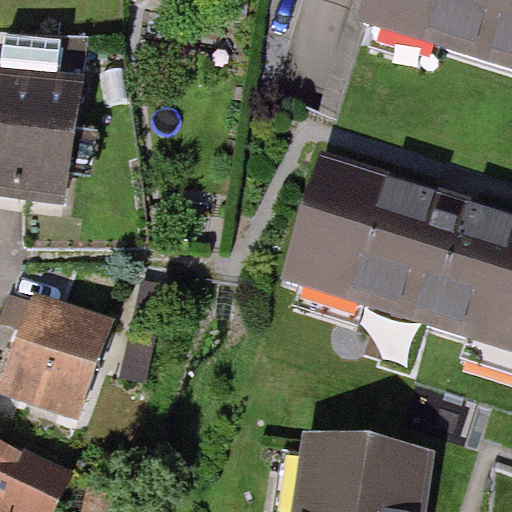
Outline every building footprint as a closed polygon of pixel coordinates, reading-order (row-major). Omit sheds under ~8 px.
[(511,0),(375,0),(362,40),(511,87),(511,0)] [(0,215),(70,225),(89,96),(0,82),(0,215)] [(511,232),(323,174),(285,294),(511,364),(511,232)] [(112,355),(34,324),(2,405),(81,436),(112,355)] [(422,511),(430,466),(306,447),(295,511),(422,511)] [(62,511),(75,486),(0,455),(0,511),(62,511)]
